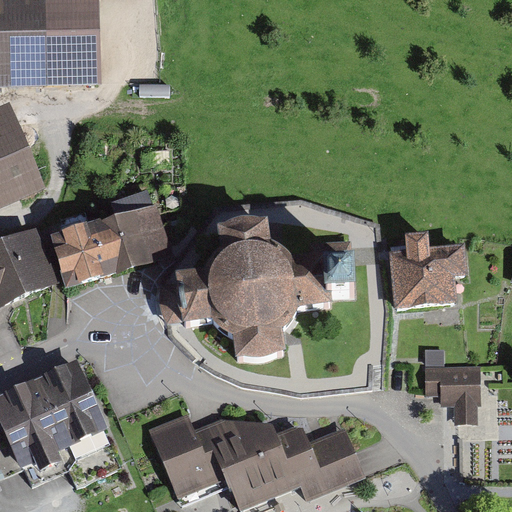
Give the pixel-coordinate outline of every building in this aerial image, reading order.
[(0,0),(0,95),(102,92),(99,0),(0,0)] [(0,115),(0,198),(46,180),(18,108),(0,115)] [(57,247),(71,294),(178,262),(164,215),(57,247)] [(355,265),(327,266),(326,260),(295,264),(290,257),(276,247),(271,246),(268,225),(260,227),(251,225),(242,225),(233,228),(225,232),(218,233),(221,253),(215,257),(205,270),(203,277),(177,281),(178,286),(183,325),(184,331),(212,327),(215,331),(228,341),(233,342),(237,366),(244,365),(253,366),(262,366),(271,364),(279,360),(287,358),(284,335),(289,331),(299,318),(300,315),(333,310),(331,297),(356,296),(355,265)] [(465,248),(430,251),(428,236),(405,238),(406,253),(389,255),(395,313),(458,307),(456,281),(468,280),(465,248)] [(2,316),(66,291),(44,238),(0,255),(0,320),(3,319),(2,316)] [(168,327),(183,325),(178,286),(162,288),(160,298),(160,308),(163,318),(168,327)] [(478,408),(482,408),(481,370),(481,368),(425,370),(426,399),(441,399),(441,409),(455,409),(455,428),(479,427),(478,408)] [(0,405),(0,407),(26,472),(116,436),(90,370),(0,405)] [(345,433),(310,448),(303,431),(281,441),(275,428),(225,423),(197,435),(190,419),(151,435),(182,509),(230,489),(239,511),(240,511),(300,487),(307,502),(365,478),(345,433)]
